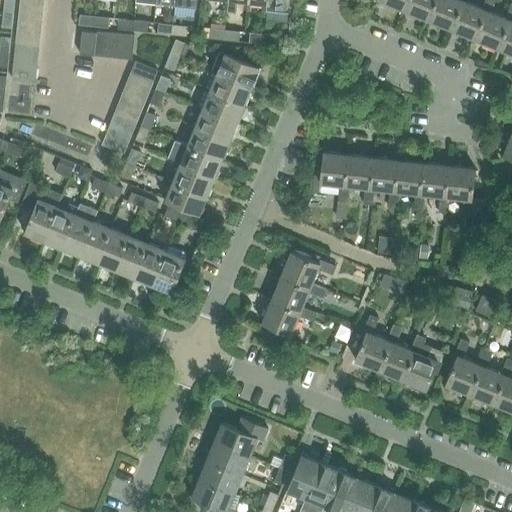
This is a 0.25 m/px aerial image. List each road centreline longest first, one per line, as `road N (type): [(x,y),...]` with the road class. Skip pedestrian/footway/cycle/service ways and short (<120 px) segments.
road 1 (residential): [(511,482),(197,354)]
road 2 (residential): [(253,215),(368,260),(474,286)]
road 3 (residential): [(197,354),(0,276)]
road 4 (residential): [(253,215),(329,30)]
road 5 (residential): [(443,130),(447,80),(329,30)]
road 6 (residential): [(130,511),(197,354)]
road 7 (residential): [(197,354),(253,215)]
